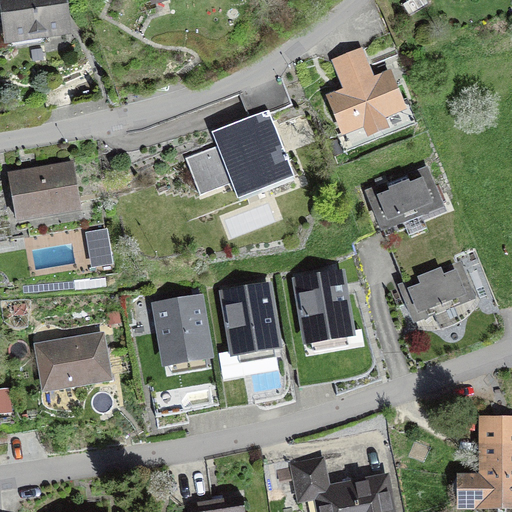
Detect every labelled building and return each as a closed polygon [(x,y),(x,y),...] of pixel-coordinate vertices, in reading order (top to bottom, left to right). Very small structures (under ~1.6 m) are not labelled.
[(65,30),(60,0),(0,0),(0,3),(6,3),(6,5),(0,12),(0,17),(8,24),(10,37),(65,30)] [(377,78),(365,48),(333,62),(345,91),(329,98),(347,141),(370,131),(374,142),(395,133),(391,122),(413,113),(395,71),(377,78)] [(91,63),(38,76),(48,110),(100,97),(91,63)] [(181,81),(171,69),(114,80),(118,99),(147,93),(181,81)] [(213,133),(218,147),(187,159),(200,194),(232,182),(238,198),(293,177),(287,161),(289,160),(287,156),(285,157),(268,114),(291,105),(280,77),(251,88),(261,115),(213,133)] [(16,219),(80,209),(73,165),(9,176),(16,219)] [(441,205),(426,168),(367,192),(382,228),(441,205)] [(107,235),(93,237),(97,265),(111,263),(107,235)] [(474,298),(459,262),(400,286),(415,322),(474,298)] [(348,332),(339,276),(299,283),(309,338),(311,338),(313,351),(348,345),(346,332),(348,332)] [(266,289),(226,296),(236,351),(238,350),(240,363),(275,358),(273,344),(275,344),(266,289)] [(198,300),(158,307),(168,362),(183,359),(185,372),(207,368),(205,355),(207,355),(198,300)] [(102,335),(37,346),(44,386),(71,382),(72,385),(109,378),(102,335)] [(33,399),(16,401),(21,431),(38,428),(33,399)] [(16,401),(0,404),(5,434),(21,431),(16,401)] [(511,434),(503,434),(503,418),(481,418),(481,450),(487,450),(487,476),(471,476),(471,503),(511,503),(511,434)] [(511,418),(503,418),(503,434),(511,434),(511,418)] [(392,511),(386,478),(327,490),(321,460),(293,465),(293,468),(278,471),(280,482),(295,479),(300,500),(318,497),(320,511),(392,511)] [(191,505),(191,511),(244,511),(243,496),(191,505)]
